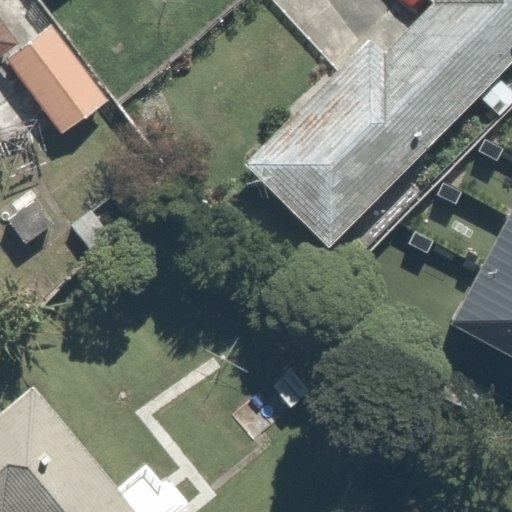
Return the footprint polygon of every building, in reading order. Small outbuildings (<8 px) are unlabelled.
[(490,68),(511,46),(511,0),(415,0),(368,46),(359,37),(239,153),(317,234),(468,89),(484,106),(506,85),(490,68)] [(40,21),(0,50),(0,67),(41,122),(89,86),(40,21)] [(511,169),(511,124),(491,113),(470,150),(510,173),(511,169)] [(481,266),(400,220),(354,300),(434,347),(481,266)] [(139,511),(21,375),(0,393),(0,511),(139,511)] [(511,404),(496,430),(511,440),(511,404)]
